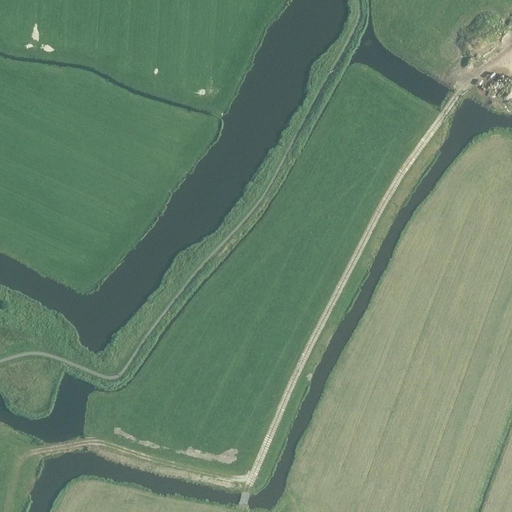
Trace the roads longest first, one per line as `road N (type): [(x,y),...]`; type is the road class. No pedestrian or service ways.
road 1 (track): [(511,54),(461,90),(396,182),(305,357),(240,510)]
road 2 (track): [(250,482),(81,443),(22,460),(6,511)]
